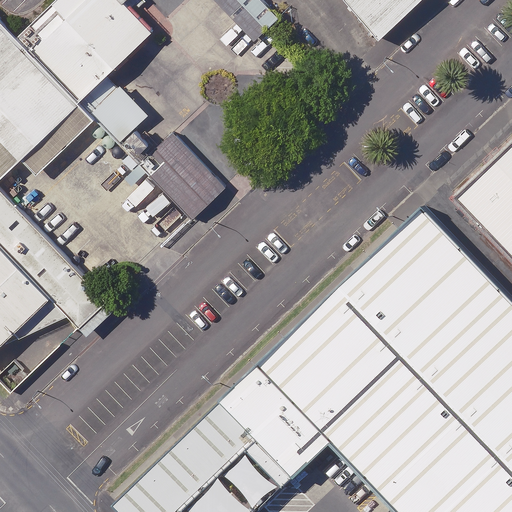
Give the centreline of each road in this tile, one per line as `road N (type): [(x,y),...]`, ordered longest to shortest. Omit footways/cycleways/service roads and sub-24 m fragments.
road 1 (unclassified): [(5,458),(480,0)]
road 2 (unclassified): [(511,56),(47,500)]
